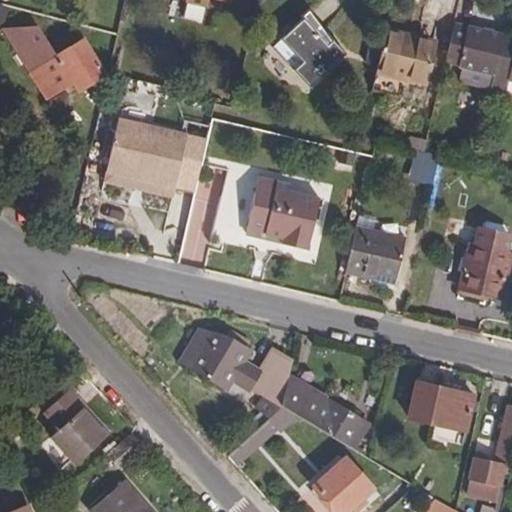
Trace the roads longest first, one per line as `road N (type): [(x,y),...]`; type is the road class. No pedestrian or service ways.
road 1 (residential): [(0,246),(511,364)]
road 2 (residential): [(0,246),(244,511)]
